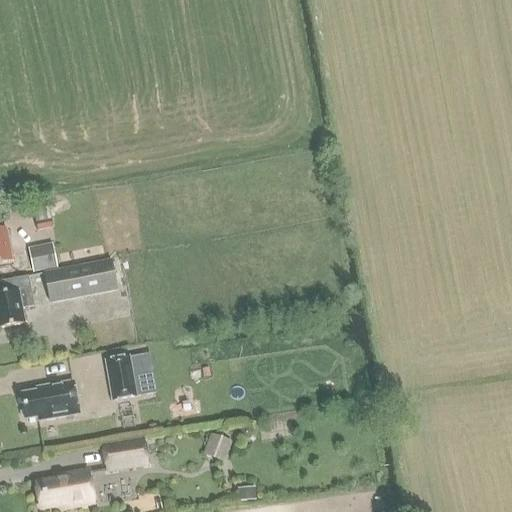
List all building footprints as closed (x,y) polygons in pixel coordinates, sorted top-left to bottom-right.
[(37,231),(52,227),(51,218),(48,204),(33,207),(35,221),(37,231)] [(0,229),(0,264),(12,262),(6,229),(0,229)] [(28,249),(33,272),(57,267),(52,244),(28,249)] [(45,274),(51,304),(101,295),(117,291),(112,261),(45,274)] [(0,294),(0,329),(25,325),(22,310),(35,307),(29,277),(1,282),(3,294),(0,294)] [(122,333),(100,333),(99,346),(122,346),(122,333)] [(150,355),(149,355),(129,359),(133,377),(153,374),(153,372),(150,355)] [(129,358),(106,362),(113,402),(136,397),(129,358)] [(73,382),(37,388),(37,392),(21,395),(26,420),(38,418),(38,422),(79,415),(73,382)] [(233,443),(211,434),(203,455),(224,464),(233,443)] [(108,471),(147,464),(143,441),(104,447),(108,471)] [(93,503),(88,472),(65,476),(65,479),(36,484),(40,509),(62,505),(62,509),(93,503)] [(256,489),(237,490),(238,503),(257,502),(256,489)]
